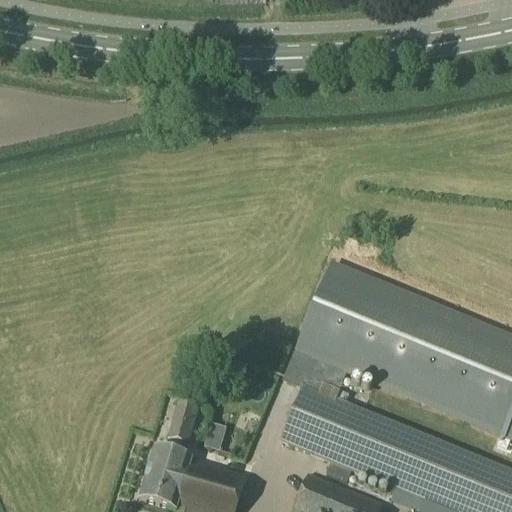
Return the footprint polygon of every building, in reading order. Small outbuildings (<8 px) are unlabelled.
[(511,343),(331,268),(282,388),(296,393),(313,400),(316,391),(331,396),(328,405),(335,408),(346,381),(511,449),(511,343)] [(296,393),(276,448),(434,511),(511,511),(511,480),(335,408),(328,405),(331,396),(316,391),(313,400),(296,393)] [(176,406),(166,444),(187,451),(198,412),(176,406)] [(154,451),(137,503),(164,511),(235,511),(245,481),(154,451)] [(305,480),(292,511),(378,511),(380,508),(305,480)]
